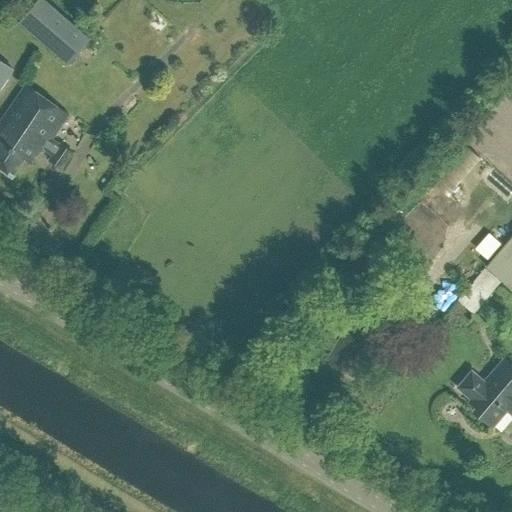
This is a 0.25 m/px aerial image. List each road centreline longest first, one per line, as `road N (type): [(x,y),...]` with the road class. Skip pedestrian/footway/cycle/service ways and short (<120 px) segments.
road 1 (tertiary): [(396,511),(0,276)]
road 2 (unclassified): [(104,511),(0,448)]
